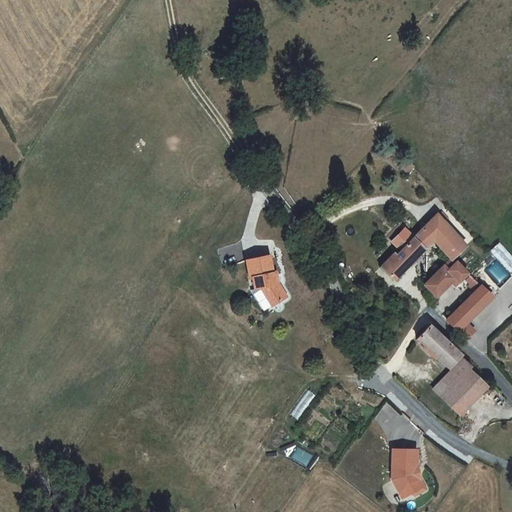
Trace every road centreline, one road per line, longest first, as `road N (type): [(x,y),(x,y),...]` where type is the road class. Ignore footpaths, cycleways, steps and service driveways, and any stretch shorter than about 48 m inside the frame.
road 1 (residential): [(264,186),(308,236),(382,376),(435,425),(511,471)]
road 2 (track): [(170,0),(188,69),(264,186)]
